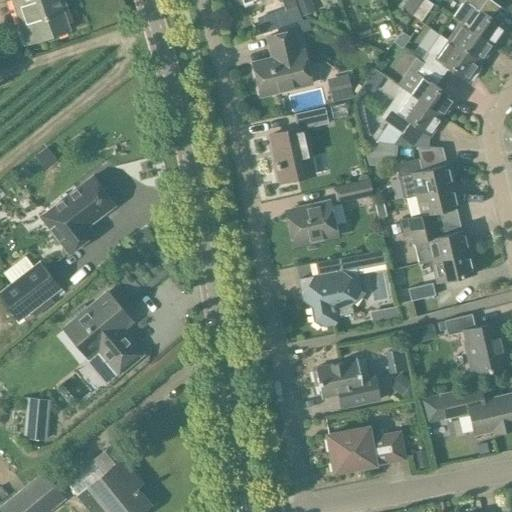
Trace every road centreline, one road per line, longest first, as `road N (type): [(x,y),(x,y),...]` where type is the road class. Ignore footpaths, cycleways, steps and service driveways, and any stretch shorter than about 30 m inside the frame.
road 1 (residential): [(304,511),(226,91),(198,0)]
road 2 (tertiary): [(246,511),(184,116),(145,0)]
road 3 (residential): [(304,511),(511,468)]
road 4 (residential): [(511,94),(490,129),(511,227)]
